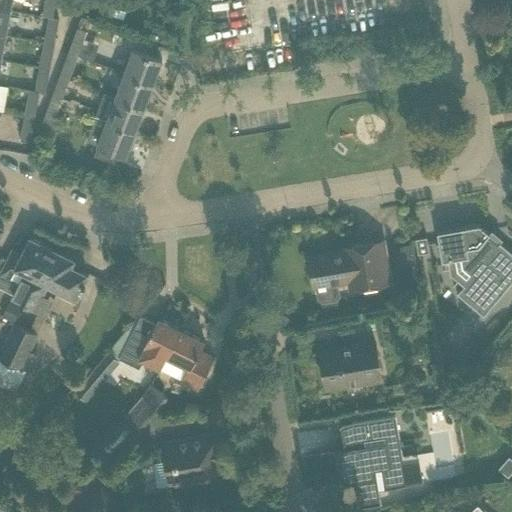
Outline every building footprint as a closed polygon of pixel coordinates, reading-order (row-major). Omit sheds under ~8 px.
[(0,0),(0,7),(10,9),(11,0),(0,0)] [(45,0),(43,15),(53,17),(55,0),(45,0)] [(0,32),(5,34),(10,9),(0,7),(0,32)] [(43,15),(43,16),(48,17),(44,41),(54,43),(58,18),(53,17),(43,15)] [(77,27),(68,51),(77,55),(86,31),(77,27)] [(49,68),(54,43),(44,41),(39,66),(49,68)] [(162,59),(143,52),(133,48),(124,72),(153,83),(162,59)] [(68,79),(77,55),(68,51),(59,75),(68,79)] [(45,93),(49,68),(39,66),(35,91),(39,92),(45,93)] [(144,107),(153,83),(124,72),(115,96),(144,107)] [(60,103),(68,79),(59,75),(50,99),(60,103)] [(39,92),(35,91),(29,90),(24,115),(34,116),(39,92)] [(135,131),(144,107),(115,96),(106,120),(135,131)] [(51,127),(60,103),(50,99),(41,123),(51,127)] [(20,140),(30,142),(34,116),(24,115),(20,140)] [(126,155),(135,131),(106,120),(97,144),(126,155)] [(479,224),(437,231),(440,251),(442,261),(458,258),(474,255),(483,263),(471,276),(467,281),(463,286),(457,293),(483,315),(511,280),(511,252),(499,242),(498,244),(487,234),(488,232),(479,224)] [(23,305),(51,248),(30,237),(21,254),(12,250),(3,268),(0,274),(0,275),(18,285),(10,299),(23,305)] [(427,237),(415,238),(418,254),(429,252),(427,237)] [(352,249),(308,256),(313,286),(316,286),(318,298),(323,302),(336,300),(339,295),(337,282),(336,280),(357,276),(358,287),(370,285),(389,281),(386,260),(383,240),(351,245),(352,249)] [(411,244),(396,244),(397,270),(411,269),(411,244)] [(73,259),(51,248),(23,305),(35,311),(49,284),(76,298),(88,275),(70,266),(73,259)] [(22,308),(9,301),(2,316),(15,322),(22,308)] [(161,369),(181,329),(157,317),(154,322),(139,314),(109,348),(107,351),(139,367),(143,360),(161,369)] [(13,323),(0,350),(0,359),(20,368),(21,369),(31,350),(36,340),(38,335),(37,334),(29,330),(13,323)] [(204,341),(181,329),(161,369),(181,379),(181,380),(198,389),(214,357),(200,350),(204,341)] [(374,341),(339,347),(319,350),(326,388),(381,379),(374,341)] [(72,364),(60,380),(72,390),(84,374),(72,364)] [(167,398),(151,384),(142,394),(158,408),(167,398)] [(138,430),(158,408),(142,394),(123,417),(125,419),(102,444),(119,460),(142,434),(138,430)] [(344,448),(337,449),(343,484),(345,483),(345,479),(374,474),(377,489),(378,488),(403,484),(419,482),(414,455),(399,457),(396,439),(399,439),(395,414),(340,423),(344,448)] [(217,433),(198,436),(162,442),(165,461),(154,463),(158,487),(217,477),(214,462),(222,461),(217,433)] [(511,458),(509,456),(498,468),(508,476),(511,471),(511,458)]
